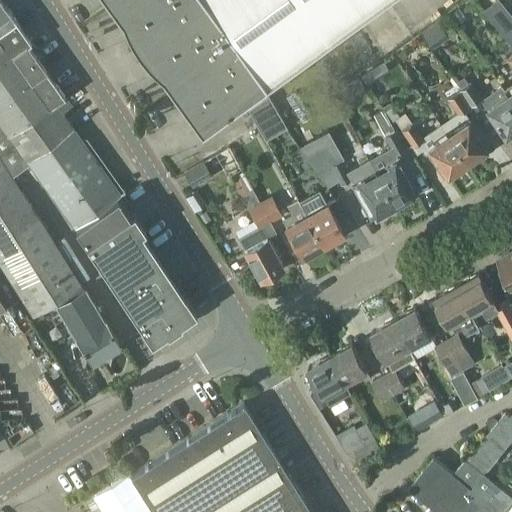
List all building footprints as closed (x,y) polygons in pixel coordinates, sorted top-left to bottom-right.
[(0,0),(0,30),(13,21),(15,19),(0,0)] [(107,0),(124,23),(130,28),(135,34),(141,40),(146,46),(150,53),(154,59),(158,67),(161,74),(202,131),(381,0),(107,0)] [(0,61),(27,43),(13,21),(0,30),(0,61)] [(0,100),(45,69),(27,43),(0,61),(0,100)] [(368,81),(386,70),(382,62),(363,73),(368,81)] [(45,69),(0,100),(0,139),(9,134),(63,95),(45,69)] [(471,82),(460,90),(470,105),(482,98),(471,82)] [(511,132),(511,101),(508,95),(503,89),(502,86),(481,100),(506,137),(511,132)] [(470,105),(460,90),(448,97),(459,113),(470,105)] [(313,117),(297,91),(286,98),(303,123),(313,117)] [(249,108),(266,139),(287,126),(269,94),(249,108)] [(70,105),(63,95),(9,134),(28,160),(73,128),(61,111),(70,105)] [(406,113),(401,117),(392,104),(385,109),(393,122),(396,120),(418,151),(423,148),(436,167),(439,165),(447,176),(445,177),(446,178),(456,171),(461,171),(465,169),(466,164),(468,163),(450,136),(442,125),(423,138),(413,123),(412,123),(406,113)] [(417,193),(396,154),(405,149),(385,112),(376,118),(392,147),(370,159),(396,207),(406,201),(407,198),(417,193)] [(450,136),(468,163),(470,162),(474,163),(478,159),(479,155),(490,148),(489,147),(488,148),(470,123),(471,122),(471,121),(450,136)] [(119,193),(119,192),(73,128),(28,160),(29,161),(75,225),(119,193)] [(0,261),(33,314),(81,284),(67,262),(65,260),(11,175),(11,174),(29,161),(28,160),(9,134),(0,139),(0,261)] [(332,144),(309,158),(319,172),(331,165),(341,185),(352,179),(372,217),(382,212),(385,212),(396,207),(370,159),(347,171),(332,144)] [(241,168),(229,146),(215,154),(227,175),(241,168)] [(195,211),(206,203),(197,189),(185,196),(195,211)] [(271,221),(261,202),(253,190),(243,196),(259,226),(239,237),(261,279),(284,266),(267,237),(277,232),(271,221)] [(261,202),(271,221),(282,215),(272,196),(261,202)] [(323,245),(306,215),(307,215),(298,199),(288,204),(292,213),(282,218),(287,226),(286,226),(302,256),(323,245)] [(306,215),(323,245),(344,233),(327,204),(307,215),(306,215)] [(147,230),(134,211),(85,245),(151,343),(197,312),(144,232),(147,230)] [(511,254),(499,261),(511,284),(511,254)] [(480,271),(459,283),(481,322),(493,315),(491,311),(499,306),(480,271)] [(481,322),(459,283),(436,296),(452,323),(453,323),(457,330),(463,327),(466,331),(481,322)] [(57,303),(93,362),(120,345),(84,286),(57,303)] [(511,304),(511,303),(497,311),(511,339),(511,304)] [(417,307),(396,319),(412,347),(432,335),(417,307)] [(412,347),(396,319),(373,332),(389,359),(388,360),(393,369),(394,369),(396,368),(416,357),(411,347),(412,347)] [(447,338),(464,369),(476,363),(459,332),(447,338)] [(464,369),(447,338),(435,345),(452,376),(464,369)] [(333,354),(348,383),(369,371),(353,343),(333,354)] [(348,383),(333,354),(310,367),(325,395),(330,404),(352,392),(347,383),(348,383)] [(394,369),(393,369),(384,374),(396,394),(406,388),(407,388),(396,368),(394,369)] [(396,394),(384,374),(371,380),(383,401),(396,394)] [(480,395),(491,388),(483,375),(472,381),(480,395)] [(320,391),(313,395),(321,407),(328,403),(320,391)] [(452,400),(444,404),(449,413),(456,409),(452,400)] [(314,511),(245,403),(131,475),(154,511),(314,511)] [(419,411),(409,416),(417,431),(427,426),(419,411)] [(505,413),(467,458),(485,472),(511,439),(511,424),(507,420),(510,417),(505,413)] [(375,437),(355,448),(363,462),(383,452),(375,437)] [(409,487),(408,488),(431,506),(426,511),(511,511),(511,494),(485,472),(467,458),(466,457),(455,472),(435,455),(409,487)]
